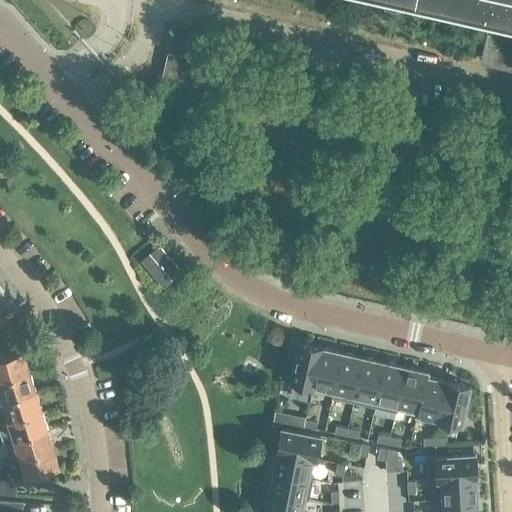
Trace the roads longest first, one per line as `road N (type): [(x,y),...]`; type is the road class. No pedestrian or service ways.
road 1 (residential): [(497,353),(303,305),(215,253),(0,23)]
road 2 (residential): [(104,511),(101,411),(41,309),(0,262)]
road 3 (residential): [(497,353),(506,511)]
